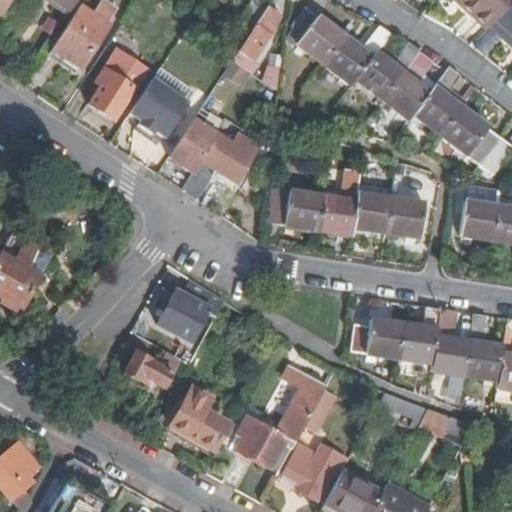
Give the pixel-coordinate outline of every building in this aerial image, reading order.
[(46,0),(65,13),(74,0),(46,0)] [(455,0),(473,16),(470,19),(480,27),(483,25),(505,0),(455,0)] [(511,0),(505,0),(483,25),(511,51),(511,0)] [(78,7),(49,52),(79,70),(108,27),(105,25),(114,11),(102,3),(93,17),(78,7)] [(224,47),(236,54),(264,10),(252,3),(224,47)] [(278,19),(264,10),(236,54),(230,63),(251,76),(258,67),(251,63),(278,19)] [(295,46),(321,66),(342,39),(317,18),(316,20),(303,10),(289,29),(301,38),(295,46)] [(342,39),(321,66),(349,88),(353,82),(374,55),(389,35),(376,28),(357,51),(342,39)] [(353,82),(380,104),(419,53),(407,44),(390,66),(374,55),(353,82)] [(406,123),(410,117),(429,94),(413,83),(432,58),(422,50),(419,53),(380,104),(406,123)] [(114,55),(94,86),(98,88),(86,107),(112,123),(133,91),(120,82),(131,66),(114,55)] [(277,95),(280,70),(269,69),(267,88),(277,95)] [(429,94),(410,117),(439,139),(462,109),(445,96),(459,77),(448,69),(429,94)] [(187,106),(151,81),(129,115),(140,123),(137,127),(151,136),(153,132),(164,140),(187,106)] [(201,107),(167,159),(191,174),(225,121),(201,107)] [(462,109),(439,139),(477,168),(497,141),(485,132),(487,129),(462,109)] [(126,119),(137,127),(140,123),(129,115),(126,119)] [(237,129),(225,121),(191,174),(180,190),(196,200),(213,173),(235,186),(259,148),(235,133),(237,129)] [(497,141),(477,168),(490,178),(511,151),(497,141)] [(350,230),(355,195),(358,175),(343,173),(339,201),(320,198),(315,232),(349,237),(350,230)] [(390,200),(422,205),(425,182),(394,178),(390,200)] [(315,232),(320,198),(287,192),(286,195),(272,192),(267,226),(269,226),(315,232)] [(350,230),(384,236),(390,200),(355,195),(350,230)] [(390,200),(384,236),(416,240),(422,205),(390,200)] [(458,240),(491,244),(496,207),(463,202),(458,240)] [(511,210),(496,207),(491,244),(511,247),(511,210)] [(0,253),(0,299),(18,310),(37,277),(24,270),(36,248),(10,234),(0,253)] [(173,293),(154,327),(189,344),(206,311),(173,293)] [(397,361),(430,365),(437,310),(423,308),(421,328),(403,325),(397,361)] [(462,378),(468,342),(448,339),(451,312),(437,310),(430,365),(428,373),(462,378)] [(468,342),(462,378),(495,383),(499,355),(501,347),(482,344),(486,318),(471,315),(468,342)] [(364,356),(397,361),(403,325),(354,318),(350,352),(364,354),(364,356)] [(130,336),(123,349),(132,354),(122,374),(145,386),(146,383),(162,391),(177,361),(163,354),(156,366),(149,362),(155,350),(154,349),(130,336)] [(188,367),(193,358),(159,340),(154,349),(155,350),(163,354),(177,361),(188,367)] [(494,391),(511,394),(511,356),(499,355),(495,383),(494,391)] [(320,395),(324,388),(286,367),(279,380),(297,391),(273,434),(245,419),(236,435),(241,438),(234,452),(269,470),(285,441),(293,445),(302,429),(320,395)] [(383,395),(371,389),(367,397),(379,403),(383,395)] [(191,392),(170,429),(211,452),(224,430),(212,423),(214,419),(204,414),(210,402),(191,392)] [(333,402),(320,395),(302,429),(315,436),(333,402)] [(379,403),(377,405),(419,422),(426,411),(383,395),(379,403)] [(465,426),(426,411),(419,422),(415,430),(459,448),(464,440),(465,426)] [(0,464),(0,481),(16,500),(35,482),(30,476),(39,468),(20,446),(0,464)] [(331,473),(339,477),(340,476),(346,463),(321,449),(316,457),(298,447),(281,477),(298,486),(295,491),(315,502),(331,473)] [(339,477),(323,506),(334,511),(370,511),(379,496),(340,476),(339,477)] [(370,511),(424,511),(426,508),(385,486),(379,496),(370,511)] [(56,493),(45,511),(90,511),(91,511),(56,493)]
